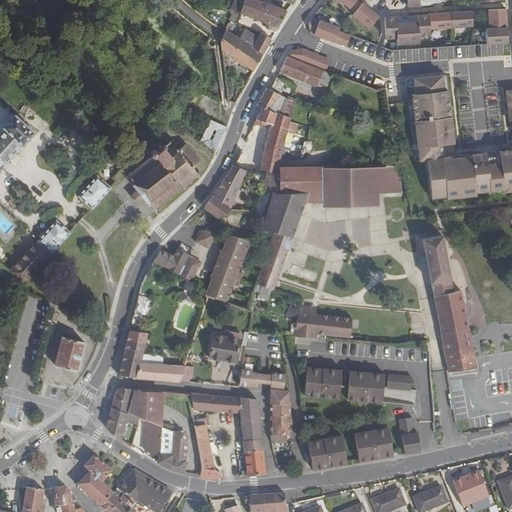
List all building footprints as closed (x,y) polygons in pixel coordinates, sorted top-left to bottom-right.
[(244,0),(242,6),(240,13),(267,23),(275,6),(258,0),(244,0)] [(340,0),(352,9),(352,8),(358,0),(340,0)] [(358,0),(352,8),(356,11),(363,3),(358,0)] [(353,14),(371,28),(380,16),(363,2),(363,3),(356,11),(353,14)] [(235,13),(225,29),(226,30),(229,32),(240,13),(242,6),(232,3),(229,10),(235,13)] [(287,11),(275,6),(267,23),(269,24),(267,27),(277,31),(278,28),(279,28),(287,11)] [(507,9),(489,10),(490,28),(508,27),(507,9)] [(201,11),(198,13),(205,19),(207,20),(209,17),(201,11)] [(473,11),(451,12),(452,28),(474,26),(473,11)] [(451,12),(430,13),(430,14),(431,29),(452,28),(451,12)] [(400,16),(385,17),(386,39),(397,38),(398,44),(420,43),(420,37),(431,36),(431,29),(430,14),(418,15),(419,22),(401,23),(400,16)] [(312,34),(315,35),(320,21),(313,19),(309,24),(312,34)] [(315,35),(335,42),(339,31),(340,29),(320,21),(315,35)] [(508,27),(490,28),(491,44),(509,43),(508,27)] [(263,54),(240,39),(229,32),(226,30),(221,40),(222,50),(254,71),(263,54)] [(244,30),(240,39),(263,54),(271,40),(260,33),(257,38),(244,30)] [(335,42),(347,47),(351,36),(339,31),(335,42)] [(452,45),(452,58),(487,57),(487,44),(452,45)] [(383,60),(386,48),(380,46),(377,58),(383,60)] [(447,47),(438,47),(438,59),(447,58),(447,47)] [(291,51),(288,56),(298,61),(319,69),(323,57),(302,49),(291,51)] [(330,87),(333,74),(319,69),(298,61),(288,56),(280,71),(316,86),(317,86),(329,90),(330,90),(334,91),(336,82),(332,80),(330,87)] [(511,149),(456,156),(447,75),(406,79),(409,102),(413,101),(419,160),(427,160),(432,198),(447,196),(447,199),(477,195),(476,192),(504,189),(505,192),(511,191),(511,149)] [(270,91),(266,89),(257,106),(262,108),(290,118),(296,99),(291,97),(294,91),(293,90),(295,86),(277,79),(270,91)] [(262,108),(254,124),(260,126),(262,121),(272,125),(266,145),(263,159),(260,170),(279,173),(280,171),(280,168),(299,168),(299,159),(281,159),(283,149),(290,150),(297,125),(289,123),(290,118),(262,108)] [(34,134),(15,116),(3,129),(5,131),(0,136),(0,170),(3,168),(2,167),(21,146),(22,147),(34,134)] [(226,128),(217,123),(210,120),(200,142),(214,154),(226,128)] [(127,177),(138,189),(145,197),(155,209),(182,187),(184,190),(186,188),(185,186),(190,182),(191,184),(193,183),(192,181),(197,177),(199,178),(200,177),(199,175),(202,173),(200,171),(197,173),(192,167),(200,160),(187,144),(178,150),(171,142),(174,141),(172,139),(170,140),(169,139),(167,141),(168,142),(166,143),(165,142),(163,144),(164,146),(157,151),(155,148),(152,151),(151,154),(153,156),(127,177)] [(260,170),(263,159),(243,152),(234,165),(246,171),(260,173),(260,170)] [(115,178),(128,163),(120,157),(106,172),(114,179),(115,178)] [(213,196),(231,209),(236,196),(231,194),(234,187),(238,189),(246,171),(234,165),(233,165),(213,196)] [(385,193),(385,167),(321,168),(322,201),(323,207),(380,207),(380,193),(385,193)] [(401,167),(385,167),(385,193),(401,193),(401,167)] [(274,233),(292,237),(304,202),(322,201),(321,168),(299,168),(280,168),(280,171),(280,192),(274,192),(273,193),(265,225),(263,230),(274,233)] [(272,174),(266,173),(263,190),(273,193),(274,192),(277,178),(272,176),(272,174)] [(92,209),(111,188),(98,176),(79,196),(92,209)] [(231,194),(236,196),(238,197),(241,190),(238,189),(234,187),(231,194)] [(138,204),(145,197),(138,189),(131,195),(138,204)] [(221,218),(231,209),(213,196),(204,208),(218,218),(221,218)] [(18,280),(23,285),(70,234),(57,221),(10,272),(18,280)] [(198,239),(196,243),(208,247),(215,235),(203,231),(198,239)] [(292,237),(274,233),(270,243),(289,247),(292,237)] [(249,245),(250,240),(228,235),(225,245),(231,247),(229,254),(222,251),(220,251),(217,262),(225,265),(223,270),(214,267),(210,278),(217,280),(215,287),(208,285),(204,295),(227,303),(233,286),(238,288),(241,281),(243,274),(239,272),(241,266),(243,259),(248,261),(251,254),(254,247),(249,245)] [(435,296),(453,292),(442,236),(424,239),(427,257),(423,257),(421,261),(422,267),(426,270),(429,269),(435,296)] [(272,289),(274,290),(289,247),(270,243),(270,245),(265,260),(256,284),(262,286),(272,289)] [(231,247),(225,245),(222,251),(229,254),(231,247)] [(190,256),(177,249),(173,257),(160,250),(153,262),(180,275),(189,257),(190,256)] [(189,257),(180,275),(178,278),(191,284),(202,264),(189,257)] [(217,262),(214,267),(223,270),(225,265),(217,262)] [(210,278),(208,285),(215,287),(217,280),(210,278)] [(23,285),(18,280),(12,287),(17,292),(23,285)] [(272,289),(262,286),(259,297),(268,300),(272,289)] [(453,292),(435,296),(450,372),(477,367),(469,328),(468,328),(461,291),(453,292)] [(301,307),(300,313),(297,322),(296,329),(295,332),(294,336),(316,338),(317,334),(350,338),(351,319),(307,314),(308,308),(301,307)] [(78,328),(83,316),(65,309),(60,320),(78,328)] [(107,325),(94,320),(90,339),(103,342),(107,325)] [(236,363),(241,335),(230,333),(229,338),(214,335),(210,358),(236,363)] [(84,343),(63,337),(56,365),(78,370),(84,343)] [(146,343),(129,340),(120,375),(136,378),(136,379),(180,383),(185,367),(185,366),(162,364),(163,356),(143,354),(146,343)] [(255,345),(247,343),(246,346),(245,351),(253,353),(255,345)] [(194,367),(185,367),(180,383),(190,384),(190,377),(193,377),(194,367)] [(345,371),(308,367),(305,396),(342,399),(345,371)] [(242,370),(239,385),(257,387),(257,382),(261,383),(262,374),(252,373),(253,371),(242,370)] [(354,372),(351,400),(388,404),(391,375),(354,372)] [(288,404),(289,390),(283,389),(285,375),(274,374),(274,376),(267,375),(266,384),(270,384),(270,388),(271,413),(289,412),(289,405),(288,404)] [(419,392),(420,378),(395,376),(394,389),(419,392)] [(133,391),(133,390),(117,389),(114,396),(111,407),(128,413),(133,391)] [(162,393),(133,391),(128,413),(140,418),(147,421),(161,426),(162,396),(171,396),(171,399),(190,401),(189,394),(174,393),(173,392),(162,392),(162,393)] [(241,413),(239,399),(191,393),(191,394),(194,409),(241,413)] [(244,440),(261,438),(257,400),(239,399),(241,413),(244,440)] [(128,413),(111,407),(106,428),(122,440),(126,423),(128,424),(129,421),(137,424),(140,418),(128,413)] [(271,413),(271,423),(290,423),(289,412),(271,413)] [(405,454),(421,451),(418,432),(416,432),(413,417),(400,419),(405,454)] [(161,426),(147,421),(145,451),(160,454),(160,453),(171,454),(173,432),(161,426)] [(290,423),(271,423),(271,443),(286,443),(286,435),(290,435),(290,423)] [(206,424),(195,427),(197,440),(208,438),(206,424)] [(359,461),(394,456),(389,427),(355,433),(359,461)] [(160,453),(160,454),(158,462),(171,469),(184,473),(184,470),(187,443),(183,431),(173,432),(171,454),(160,453)] [(313,469),(347,463),(342,435),(308,440),(313,469)] [(197,440),(200,457),(211,455),(208,438),(197,440)] [(245,449),(245,452),(262,450),(261,438),(244,440),(244,443),(245,449)] [(262,450),(245,452),(248,476),(265,474),(262,450)] [(211,455),(200,457),(202,468),(201,473),(200,476),(212,479),(220,478),(218,471),(214,470),(211,455)] [(101,507),(113,494),(102,483),(112,471),(94,456),(83,467),(89,472),(77,485),(101,507)] [(134,469),(117,488),(118,489),(126,495),(128,497),(129,495),(137,502),(138,503),(139,502),(154,511),(160,511),(173,493),(153,480),(143,475),(134,469)] [(478,472),(450,482),(457,498),(484,487),(478,472)] [(511,476),(498,481),(509,509),(511,508),(511,476)] [(441,486),(414,497),(419,511),(421,511),(447,502),(441,486)] [(74,511),(70,490),(66,487),(55,487),(55,506),(57,511),(74,511)] [(39,511),(43,491),(27,488),(22,511),(39,511)] [(399,489),(372,500),(376,511),(386,511),(388,511),(405,504),(399,489)] [(128,497),(126,495),(120,500),(113,494),(101,507),(106,511),(127,511),(130,509),(137,502),(129,495),(128,497)] [(275,511),(274,495),(263,496),(264,511),(275,511)] [(274,495),(275,511),(285,511),(286,505),(285,495),(274,495)] [(264,511),(263,496),(245,498),(246,503),(249,503),(250,511),(264,511)] [(240,511),(235,498),(222,499),(225,511),(240,511)] [(180,502),(173,511),(181,511),(185,506),(180,502)]
